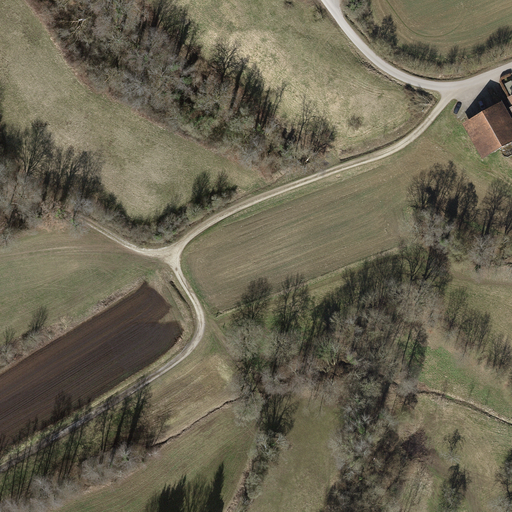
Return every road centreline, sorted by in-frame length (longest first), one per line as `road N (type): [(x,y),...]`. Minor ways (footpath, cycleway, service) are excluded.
road 1 (track): [(449,86),(404,138),(236,202),(181,235),(171,255),(201,309),(195,338),(166,366),(0,465)]
road 2 (residential): [(333,0),(364,48),(399,73),(449,86),(511,59)]
road 3 (track): [(171,255),(80,213),(47,207),(0,226)]
